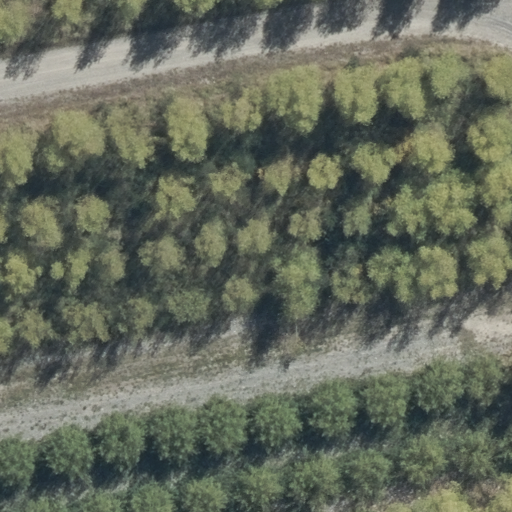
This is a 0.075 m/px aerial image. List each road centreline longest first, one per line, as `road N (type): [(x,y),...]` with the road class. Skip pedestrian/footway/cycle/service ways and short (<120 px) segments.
road 1 (track): [(0,365),(511,266)]
road 2 (track): [(511,48),(0,128)]
